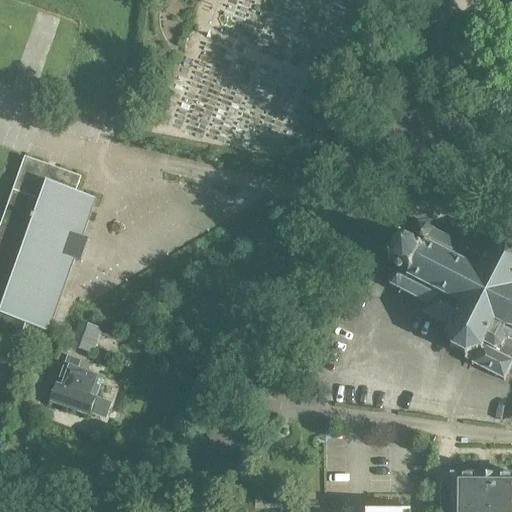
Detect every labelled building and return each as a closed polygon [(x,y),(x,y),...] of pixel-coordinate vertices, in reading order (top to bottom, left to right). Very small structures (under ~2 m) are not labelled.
[(48,331),(74,260),(82,263),(90,241),(82,239),(96,201),(77,194),(82,179),(26,158),(0,229),(0,311),(1,312),(0,314),(0,313),(0,339),(18,346),(26,323),(48,331)] [(391,260),(389,259),(388,260),(390,262),(389,264),(391,265),(393,263),(398,265),(396,268),(398,271),(393,274),(391,272),(390,273),(392,275),(389,279),(387,279),(387,281),(389,281),(391,286),(390,287),(391,289),(392,287),(401,292),(400,294),(401,295),(403,293),(415,299),(414,301),(415,302),(417,300),(429,306),(425,313),(423,313),(423,315),(425,314),(438,321),(436,323),(438,324),(440,321),(451,327),(448,332),(445,332),(445,334),(448,334),(453,347),(450,349),(451,351),(454,348),(465,354),(465,358),(467,358),(466,360),(473,363),(472,364),(472,365),(474,365),(481,369),(480,370),(481,371),(482,369),(488,373),(487,374),(489,375),(490,373),(496,377),(495,378),(496,379),(497,377),(504,381),(511,365),(511,357),(511,355),(511,243),(509,242),(509,238),(507,238),(507,242),(494,245),(491,243),(490,244),(492,248),(490,251),(478,246),(480,243),(478,242),(477,245),(465,238),(464,236),(462,236),(463,239),(459,245),(448,239),(449,237),(447,236),(446,238),(433,232),(434,230),(433,229),(432,231),(428,227),(429,224),(427,224),(426,226),(420,226),(419,223),(418,223),(418,226),(414,230),(411,229),(410,230),(413,232),(412,238),(409,239),(407,243),(404,241),(405,239),(403,238),(402,240),(399,239),(398,241),(400,243),(391,260)] [(101,330),(81,323),(72,348),(92,355),(101,330)] [(95,400),(103,379),(65,366),(51,404),(90,418),(96,401),(95,400)] [(348,391),(346,409),(380,413),(382,395),(348,391)] [(387,408),(401,407),(401,416),(423,415),(422,399),(387,401),(387,408)] [(430,404),(429,414),(449,416),(450,405),(430,404)] [(444,486),(443,511),(487,511),(487,477),(453,477),(453,487),(444,486)] [(511,511),(511,477),(487,477),(487,511),(511,511)]
